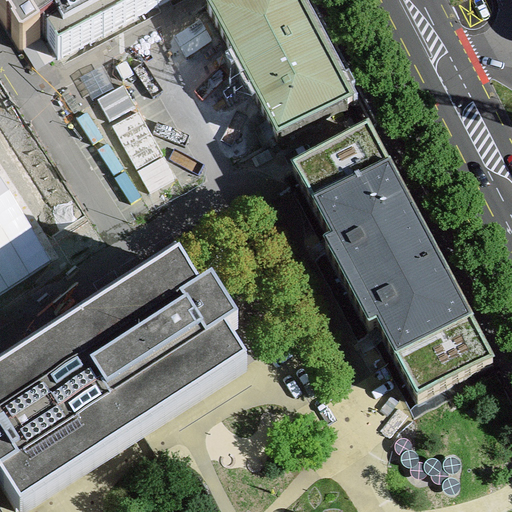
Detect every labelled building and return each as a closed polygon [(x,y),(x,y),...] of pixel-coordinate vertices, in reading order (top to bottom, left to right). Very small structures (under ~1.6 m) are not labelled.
[(20,0),(21,2),(18,4),(17,2),(0,12),(0,19),(6,30),(8,29),(13,36),(11,37),(19,50),(23,51),(40,40),(39,39),(43,36),(58,60),(170,0),(20,0)] [(232,0),(207,13),(277,145),(279,144),(346,109),(352,105),(296,0),(232,0)] [(45,93),(127,222),(201,169),(123,42),(45,93)] [(295,173),(293,174),(333,249),(325,253),(369,336),(377,332),(418,407),(448,391),(452,398),(466,390),(463,383),(492,367),(446,280),(450,278),(418,219),(414,221),(368,134),(361,137),(346,109),(279,144),(295,173)] [(0,292),(59,255),(0,163),(0,292)] [(0,486),(16,511),(29,511),(39,506),(247,374),(226,341),(238,334),(211,293),(200,300),(179,268),(0,382),(0,486)]
